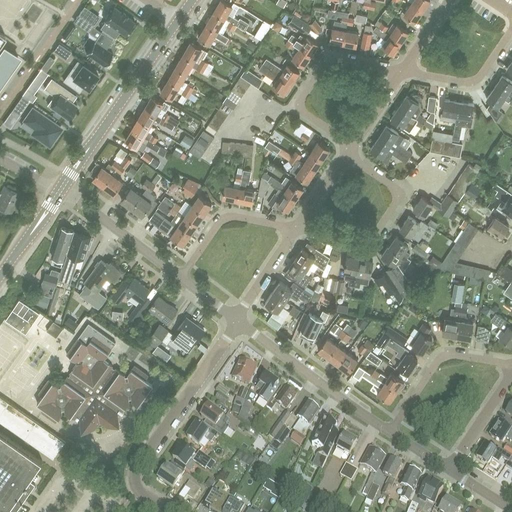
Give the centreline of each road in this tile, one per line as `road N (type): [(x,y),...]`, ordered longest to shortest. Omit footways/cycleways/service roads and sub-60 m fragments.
road 1 (residential): [(168,508),(139,491),(135,473),(236,322)]
road 2 (secondary): [(59,191),(178,22)]
road 3 (residential): [(295,228),(356,239),(380,230),(397,193),(345,154)]
road 4 (residential): [(391,434),(236,322)]
road 5 (residential): [(351,144),(302,107),(327,62),(400,72)]
road 6 (unclassified): [(391,434),(448,358),(511,363)]
road 7 (residential): [(180,278),(59,191)]
road 8 (residential): [(180,278),(226,220),(295,228)]
road 9 (residential): [(400,72),(476,79),(511,29)]
